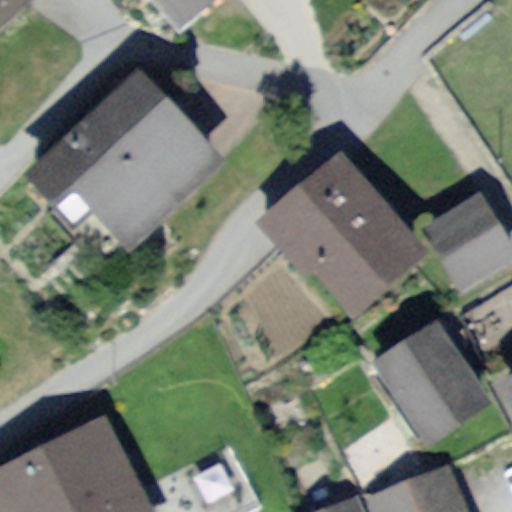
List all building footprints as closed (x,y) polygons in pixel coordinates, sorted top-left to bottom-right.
[(0,0),(0,24),(24,0),(0,0)] [(199,0),(138,0),(163,30),(199,0)] [(214,160),(132,66),(8,175),(34,205),(61,181),(117,245),(214,160)] [(416,263),(331,159),(252,222),(337,327),(416,263)] [(510,255),(476,192),(414,225),(449,288),(510,255)] [(485,404),(430,320),(364,364),(419,447),(485,404)] [(511,372),(485,389),(511,431),(511,372)] [(141,511),(94,416),(0,461),(0,511),(141,511)] [(467,511),(448,461),(362,495),(368,511),(467,511)] [(359,511),(353,496),(312,511),(359,511)]
